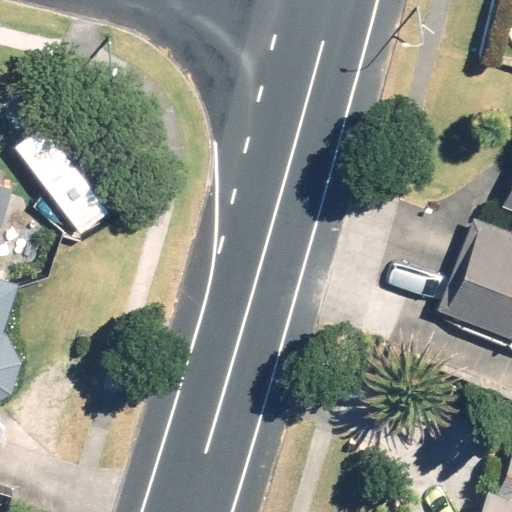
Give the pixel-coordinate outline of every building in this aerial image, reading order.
[(36,88),(12,105),(69,187),(93,170),(36,88)] [(16,178),(0,173),(0,216),(5,217),(16,178)] [(511,321),(511,176),(507,189),(511,190),(511,219),(486,209),(451,297),(511,321)] [(0,383),(18,377),(28,345),(7,316),(22,270),(0,263),(0,383)] [(493,473),(478,511),(511,511),(511,454),(503,477),(493,473)]
